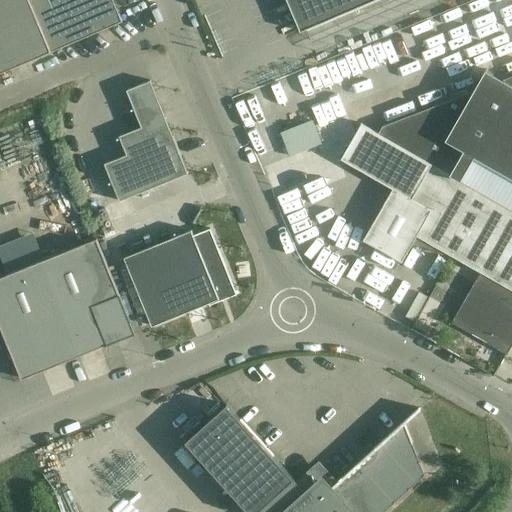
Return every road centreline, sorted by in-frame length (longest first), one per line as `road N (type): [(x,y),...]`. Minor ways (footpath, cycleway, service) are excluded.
road 1 (residential): [(164,0),(292,309)]
road 2 (residential): [(0,438),(246,340),(292,309)]
road 3 (residential): [(511,413),(292,309)]
